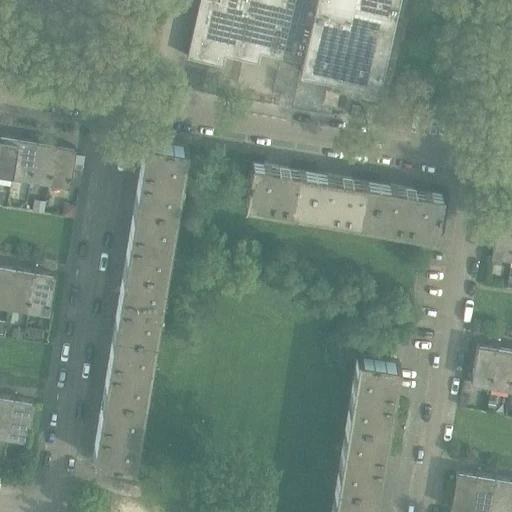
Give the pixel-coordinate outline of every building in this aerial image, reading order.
[(199,0),(187,56),(223,65),(226,55),(258,62),(261,52),(302,61),(300,71),(378,89),(398,0),(199,0)] [(19,138),(0,134),(0,135),(0,173),(12,176),(19,138)] [(12,176),(32,179),(38,141),(19,138),(12,176)] [(177,209),(188,145),(146,138),(136,202),(177,209)] [(57,144),(38,141),(32,179),(50,183),(57,144)] [(76,147),(57,144),(50,183),(69,186),(76,147)] [(308,215),(316,172),(252,161),(244,205),(308,215)] [(380,183),(316,172),(308,215),(372,226),(380,183)] [(442,193),(417,189),(380,183),(372,226),(436,236),(442,193)] [(177,209),(136,202),(125,265),(167,272),(177,209)] [(491,255),(511,258),(511,251),(511,218),(498,216),(491,255)] [(17,268),(0,265),(0,304),(10,306),(17,268)] [(114,329),(157,336),(167,272),(125,265),(114,329)] [(35,271),(17,268),(10,306),(29,309),(35,271)] [(55,275),(35,271),(29,309),(48,313),(55,275)] [(114,329),(104,392),(147,399),(157,336),(114,329)] [(470,381),(490,384),(497,347),(477,343),(470,381)] [(511,368),(511,349),(497,347),(490,384),(509,388),(511,368)] [(356,354),(346,418),(390,425),(400,362),(356,354)] [(147,399),(104,392),(93,456),(137,463),(147,399)] [(14,398),(0,395),(0,435),(8,437),(14,398)] [(34,402),(14,398),(8,437),(27,440),(34,402)] [(379,489),(390,425),(346,418),(336,481),(379,489)] [(469,511),(476,474),(456,470),(449,511),(469,511)] [(489,511),(495,477),(476,474),(469,511),(489,511)] [(489,511),(508,511),(511,490),(511,479),(495,477),(489,511)] [(336,481),(330,511),(375,511),(379,489),(336,481)]
